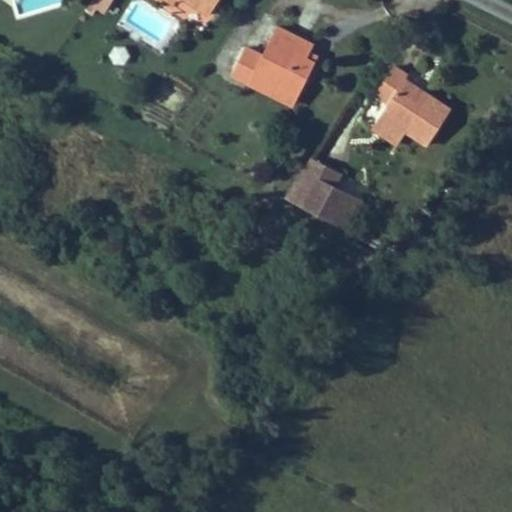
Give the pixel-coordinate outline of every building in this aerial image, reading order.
[(145,0),(146,0),(163,0),(192,18),(203,0),(145,0)] [(230,52),(217,78),(236,88),(240,80),(283,103),(302,67),(293,63),(297,55),(299,50),(263,32),(248,61),(230,52)] [(293,63),(302,67),(306,59),(297,55),(293,63)] [(375,71),(358,98),(371,107),(363,119),(387,135),(411,151),(433,117),(408,101),(387,87),(391,81),(375,71)] [(278,111),(283,103),(240,80),(236,88),(278,111)] [(299,169),(294,180),(316,192),(322,181),(299,169)] [(294,180),(279,209),(312,227),(328,198),(316,192),(294,180)] [(334,201),(328,198),(312,227),(318,230),(334,201)]
